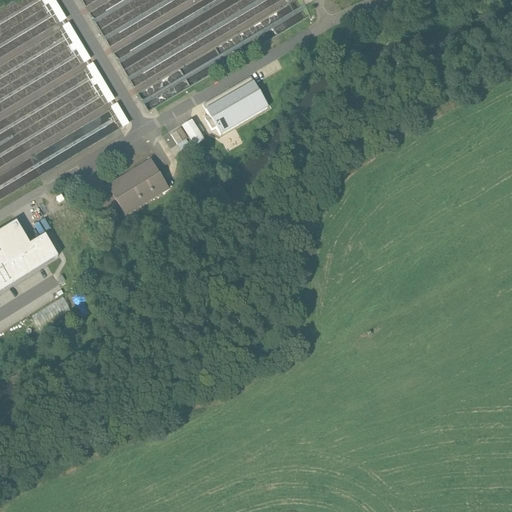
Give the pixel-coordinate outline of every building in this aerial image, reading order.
[(250,77),(202,105),(208,116),(204,118),(211,130),(216,128),(220,135),(268,106),(250,77)] [(191,122),(182,127),(194,147),(203,141),(191,122)] [(170,135),(177,145),(187,139),(180,129),(170,135)] [(108,187),(125,216),(168,190),(150,161),(108,187)] [(16,222),(0,231),(0,291),(57,257),(45,236),(29,245),(16,222)]
